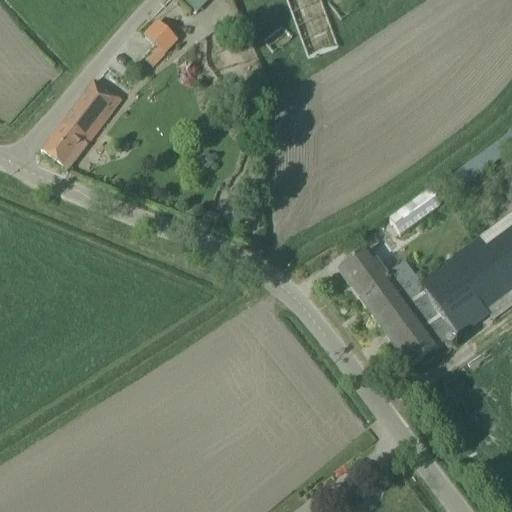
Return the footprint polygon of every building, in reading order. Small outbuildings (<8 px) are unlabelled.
[(184,0),(197,14),(211,0),(184,0)] [(338,48),(321,0),(286,0),(308,59),(338,48)] [(343,23),(369,4),(366,0),(330,0),(327,2),(343,23)] [(145,36),(165,55),(178,42),(157,23),(145,36)] [(274,55),(293,40),(282,27),(263,42),(274,55)] [(121,101),(95,82),(41,153),(67,172),(79,156),(121,101)] [(471,174),(511,145),(506,137),(431,192),(441,205),(454,196),(460,204),(470,197),(464,188),(475,180),(471,174)] [(389,223),(400,239),(441,210),(430,194),(389,223)] [(511,213),(420,282),(459,338),(511,298),(511,213)] [(410,370),(426,358),(449,342),(456,336),(405,262),(397,268),(387,275),(378,262),(369,251),(355,261),(339,273),(410,370)]
